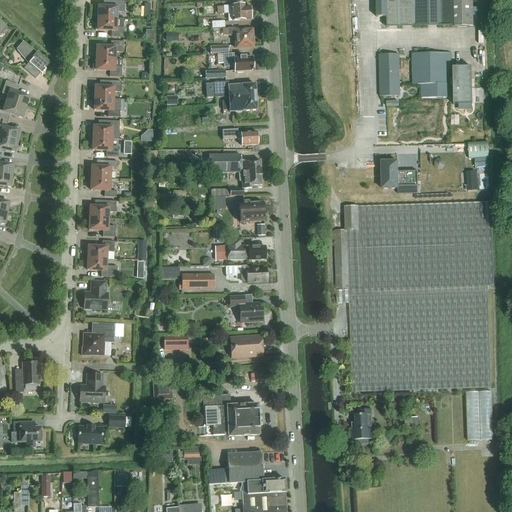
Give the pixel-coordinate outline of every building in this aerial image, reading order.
[(376,0),(376,17),(387,17),(387,28),(452,27),(452,28),(474,27),(473,16),(473,8),(473,0),(376,0)] [(98,14),(98,19),(117,20),(117,13),(124,14),(124,3),(112,2),(112,8),(96,7),(96,14),(98,14)] [(231,7),(223,7),(217,7),(217,15),(228,14),(228,21),(232,21),(232,22),(251,21),(251,8),(245,8),(245,6),(231,6),(231,7)] [(124,21),(117,20),(98,19),(98,25),(96,25),(95,31),(111,32),(111,38),(123,39),(124,21)] [(228,29),(228,36),(235,36),(236,49),(253,48),(252,31),(235,32),(235,29),(228,29)] [(154,31),(146,31),(145,42),(153,42),(154,31)] [(49,64),(23,42),(16,50),(28,65),(24,70),(36,80),(40,75),(41,76),(46,71),(44,69),(49,64)] [(96,54),(96,59),(115,60),(115,53),(122,54),(123,43),(111,42),(111,48),(95,47),(94,54),(96,54)] [(210,55),(220,55),(228,55),(228,46),(210,47),(210,55)] [(421,85),(421,98),(448,98),(448,84),(448,54),(412,54),(413,85),(421,85)] [(223,64),(223,69),(234,68),(234,73),(253,72),(252,58),(248,58),(248,57),(234,58),(234,55),(217,55),(218,65),(223,64)] [(379,55),(380,97),(400,96),(399,55),(379,55)] [(122,61),(115,60),(96,59),(96,65),(94,65),(94,71),(110,72),(109,78),(121,78),(122,61)] [(453,67),(453,104),(472,104),(471,67),(453,67)] [(6,102),(26,109),(29,98),(17,94),(19,87),(6,82),(2,94),(8,96),(6,102)] [(93,99),(113,100),(114,93),(121,93),(121,82),(109,82),(109,88),(95,87),(95,92),(93,92),(93,99)] [(255,85),(229,87),(228,83),(213,84),(214,98),(228,97),(229,98),(256,96),(255,85)] [(226,113),(230,113),(230,114),(257,112),(256,96),(229,98),(229,102),(211,103),(212,106),(208,106),(209,120),(215,120),(215,121),(227,121),(226,113)] [(177,106),(177,97),(166,97),(166,106),(177,106)] [(108,118),(120,118),(120,100),(113,100),(93,99),(92,107),(94,107),(94,111),(108,112),(108,118)] [(0,120),(8,122),(10,115),(22,119),(26,109),(6,102),(3,113),(0,111),(0,120)] [(0,139),(17,142),(19,131),(6,129),(8,122),(0,120),(0,139)] [(91,139),(112,140),(119,141),(119,122),(107,122),(107,128),(93,127),(93,132),(91,132),(91,139)] [(248,146),(257,146),(257,144),(259,143),(258,140),(257,139),(257,134),(241,135),(237,135),(237,131),(222,131),(222,141),(238,141),(237,140),(241,140),(241,146),(243,146),(244,147),(247,147),(248,146)] [(17,142),(0,139),(0,157),(1,158),(2,151),(15,153),(17,142)] [(112,140),(91,139),(91,147),(92,147),(92,151),(106,152),(106,158),(118,159),(118,148),(111,147),(112,140)] [(488,142),(468,144),(469,160),(475,159),(489,158),(488,142)] [(239,173),(261,171),(260,161),(240,162),(240,156),(209,156),(209,174),(239,174),(239,173)] [(0,163),(1,158),(0,157),(0,175),(12,177),(13,166),(0,164),(0,163)] [(489,158),(475,159),(475,168),(490,167),(489,158)] [(445,163),(442,160),(438,160),(435,163),(435,167),(438,170),(442,170),(445,167),(445,163)] [(89,179),(110,180),(110,168),(117,169),(118,162),(106,162),(105,168),(92,167),(91,172),(89,172),(89,179)] [(397,162),(382,162),(382,189),(398,189),(398,187),(418,187),(418,172),(398,172),(397,162)] [(262,186),(261,171),(239,173),(239,174),(239,182),(241,182),(242,189),(242,190),(243,190),(252,189),(251,187),(262,186)] [(12,177),(0,175),(0,187),(11,188),(12,177)] [(110,180),(89,179),(89,187),(91,187),(91,191),(104,192),(104,198),(116,198),(116,192),(109,192),(110,180)] [(214,206),(225,206),(225,198),(213,198),(214,206)] [(0,213),(7,215),(9,204),(0,201),(0,213)] [(87,219),(108,220),(108,213),(115,214),(116,203),(104,202),(104,208),(90,207),(90,212),(88,212),(87,219)] [(349,303),(353,393),(491,388),(488,287),(494,286),(491,202),(344,207),(345,231),(334,231),(337,304),(349,303)] [(244,205),(239,205),(240,223),(264,222),(263,204),(251,205),(251,203),(244,203),(244,205)] [(108,220),(87,219),(87,227),(89,227),(89,231),(103,232),(102,238),(114,238),(115,227),(108,227),(108,220)] [(224,225),(215,225),(215,238),(224,237),(224,225)] [(265,236),(264,226),(257,226),(257,237),(265,236)] [(228,247),(215,247),(216,261),(249,261),(266,261),(265,247),(246,248),(246,247),(240,247),(240,241),(228,241),(228,247)] [(86,259),(106,260),(107,253),(114,253),(114,242),(102,242),(102,248),(88,247),(88,252),(86,252),(86,259)] [(138,242),(138,251),(146,252),(146,242),(138,242)] [(106,260),(86,259),(85,267),(87,267),(87,271),(101,272),(101,278),(117,279),(117,268),(106,267),(106,260)] [(247,267),(225,268),(226,275),(239,275),(241,276),(241,283),(247,283),(247,284),(267,284),(266,269),(254,270),(254,268),(247,268),(247,267)] [(160,269),(160,281),(179,280),(179,268),(160,269)] [(179,291),(181,291),(214,290),(213,275),(181,275),(181,284),(179,284),(179,291)] [(84,294),(84,310),(107,311),(108,295),(105,295),(106,283),(91,282),(91,290),(92,290),(92,294),(84,294)] [(252,304),(252,296),(229,298),(229,308),(239,307),(240,324),(263,322),(262,308),(259,308),(259,304),(252,304)] [(82,349),(82,357),(89,357),(89,356),(104,357),(104,344),(114,344),(115,325),(92,324),(92,325),(97,325),(96,335),(84,335),(83,349),(82,349)] [(163,337),(164,351),(182,350),(181,336),(163,337)] [(262,356),(260,338),(230,340),(232,358),(262,356)] [(23,380),(15,380),(15,394),(24,393),(23,386),(39,385),(39,373),(41,373),(41,367),(39,367),(38,364),(22,364),(23,380)] [(105,388),(102,388),(102,376),(87,375),(86,387),(80,387),(79,403),(104,404),(105,388)] [(171,381),(153,381),(154,399),(172,399),(171,381)] [(228,438),(238,437),(259,436),(258,405),(230,406),(229,396),(202,397),(204,428),(212,427),(213,436),(224,436),(224,434),(227,433),(228,438)] [(164,416),(164,405),(155,405),(152,410),(155,416),(164,416)] [(103,406),(103,414),(116,415),(116,407),(103,406)] [(355,415),(355,423),(352,423),(352,440),(375,439),(374,432),(372,430),(371,410),(359,411),(359,415),(355,415)] [(109,417),(108,428),(125,429),(126,418),(109,417)] [(419,428),(418,418),(405,418),(405,428),(419,428)] [(29,429),(29,423),(14,424),(14,435),(11,435),(11,444),(26,443),(26,448),(35,448),(34,443),(41,443),(41,429),(29,429)] [(78,428),(78,444),(102,445),(102,429),(94,429),(94,427),(87,427),(87,429),(78,428)] [(241,484),(263,481),(261,453),(227,455),(229,484),(241,484)] [(49,476),(41,476),(41,497),(49,497),(49,476)] [(127,487),(127,476),(116,476),(116,487),(127,487)] [(87,479),(87,492),(88,508),(99,508),(98,478),(87,478),(87,479)] [(242,496),(284,493),(285,493),(284,480),(263,481),(241,484),(242,496)] [(285,511),(284,493),(242,496),(242,511),(285,511)]
